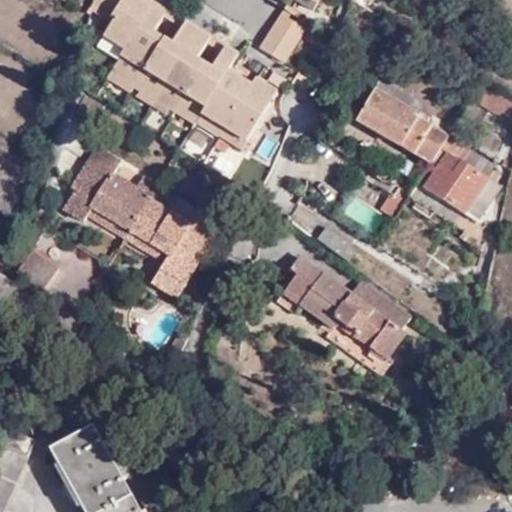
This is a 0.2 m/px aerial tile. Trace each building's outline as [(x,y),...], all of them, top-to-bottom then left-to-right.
[(92,0),(91,4),(115,18),(105,34),(126,47),(152,5),(143,0),(92,0)] [(167,8),(154,0),(152,5),(126,47),(111,71),(129,82),(126,87),(132,91),(135,86),(161,42),(151,35),(164,14),(167,8)] [(174,20),(178,14),(167,8),(164,14),(174,20)] [(274,23),(296,37),(305,23),(282,9),(274,23)] [(182,25),(186,19),(178,14),(174,20),(182,25)] [(140,88),(155,98),(198,27),(186,19),(182,25),(172,42),(174,44),(171,49),(161,42),(135,86),(140,88)] [(267,33),(290,49),(296,37),(274,23),(267,33)] [(171,108),(175,110),(201,68),(191,61),(194,56),(196,57),(207,40),(211,34),(198,27),(155,98),(171,108)] [(267,33),(261,46),(284,60),(290,49),(267,33)] [(207,40),(215,45),(219,39),(211,34),(207,40)] [(215,45),(221,49),(225,42),(219,39),(215,45)] [(195,121),(197,119),(202,111),(228,66),(232,61),(238,50),(225,42),(221,49),(210,66),(213,68),(210,73),(201,68),(175,110),(195,121)] [(228,66),(240,73),(243,68),(232,61),(228,66)] [(225,126),(252,81),(240,73),(228,66),(202,111),(225,126)] [(108,76),(126,87),(129,82),(111,71),(108,76)] [(277,88),(256,76),(252,81),(225,126),(247,140),(277,88)] [(501,115),(511,98),(511,97),(485,82),(474,99),(501,115)] [(137,93),(152,103),(155,98),(140,88),(137,93)] [(425,165),(443,137),(416,119),(414,116),(374,90),(354,119),(425,165)] [(95,117),(102,105),(94,100),(85,96),(78,107),(95,117)] [(168,112),(171,108),(155,98),(152,103),(168,112)] [(197,119),(221,133),(225,126),(202,111),(197,119)] [(225,126),(221,133),(243,146),(247,140),(225,126)] [(423,187),(464,213),(474,195),(487,204),(500,184),(488,176),(492,169),(489,162),(464,145),(467,141),(451,130),(440,147),(447,150),(423,187)] [(85,225),(89,219),(93,211),(130,233),(158,189),(141,179),(132,192),(111,179),(118,165),(97,153),(73,192),(77,195),(66,214),(85,225)] [(169,260),(165,267),(153,287),(175,301),(219,226),(201,214),(196,212),(188,227),(165,212),(174,199),(158,189),(130,233),(128,235),(169,260)] [(373,214),(387,223),(403,200),(391,192),(385,201),(382,199),(373,214)] [(474,195),(464,213),(477,221),(487,204),(474,195)] [(201,214),(219,226),(227,213),(209,201),(201,214)] [(288,221),(313,236),(324,217),(299,203),(288,221)] [(89,219),(125,241),(128,235),(130,233),(93,211),(89,219)] [(314,240),(345,262),(354,249),(324,227),(314,240)] [(125,241),(124,243),(165,267),(169,260),(128,235),(125,241)] [(27,254),(21,272),(40,286),(57,264),(33,246),(27,254)] [(17,268),(21,272),(27,254),(17,268)] [(294,277),(284,291),(299,303),(298,305),(331,328),(326,338),(377,371),(404,332),(399,328),(408,316),(357,280),(347,293),(297,258),(287,271),(294,277)] [(0,331),(10,339),(30,310),(0,285),(0,331)] [(299,303),(284,291),(275,303),(291,314),(298,305),(299,303)] [(82,511),(139,511),(93,427),(49,451),(70,489),(82,511)] [(35,441),(11,430),(2,449),(26,460),(35,441)] [(0,511),(1,511),(26,460),(2,449),(0,453),(0,511)]
